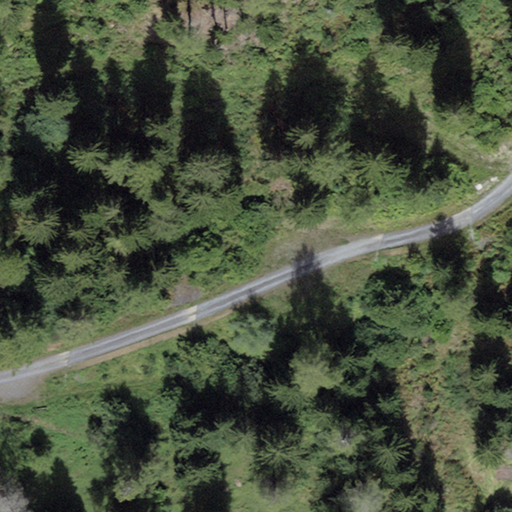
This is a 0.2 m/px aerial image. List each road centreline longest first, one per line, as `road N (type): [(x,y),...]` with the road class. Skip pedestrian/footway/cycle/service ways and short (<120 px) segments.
road 1 (track): [(511,168),(474,167),(356,73),(184,85),(130,63),(73,64),(0,80)]
road 2 (track): [(0,378),(148,335),(489,209),(511,185)]
